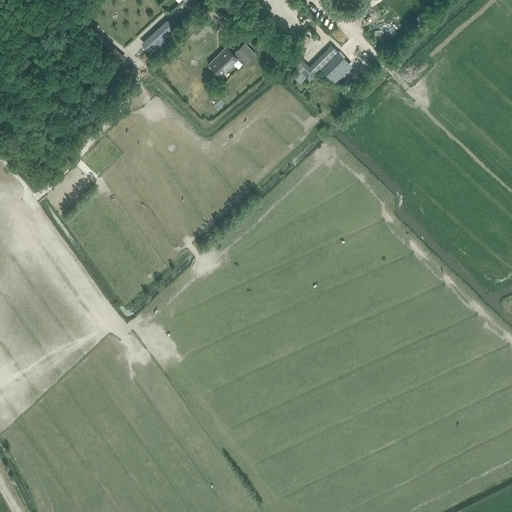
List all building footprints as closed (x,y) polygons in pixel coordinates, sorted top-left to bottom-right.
[(85,0),(73,13),(77,18),(94,0),(85,0)] [(141,43),(150,53),(175,29),(166,19),(141,43)] [(90,29),(86,34),(120,64),(124,59),(90,29)] [(247,62),(255,54),(244,43),(236,51),(233,54),(226,47),(209,64),(208,65),(213,71),(215,69),(220,75),(237,58),(240,55),(247,61),(247,62)] [(291,50),(285,57),(297,69),(305,77),(308,80),(319,68),(337,51),(330,44),(308,67),(291,50)] [(349,62),(337,51),(319,68),(332,80),(349,62)] [(237,58),(243,64),(247,61),(240,55),(237,58)] [(305,77),(297,69),(291,74),(291,75),(290,75),(299,83),(305,77)]
